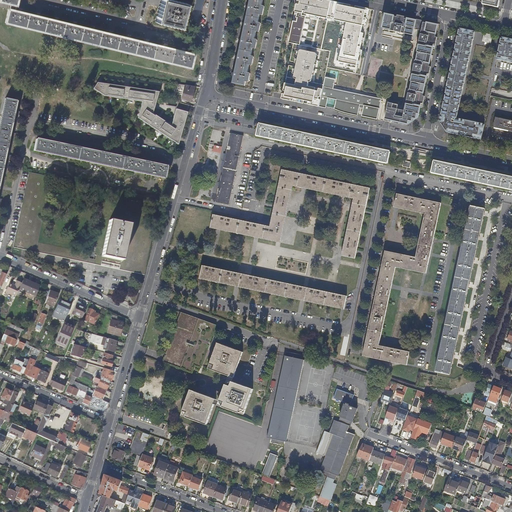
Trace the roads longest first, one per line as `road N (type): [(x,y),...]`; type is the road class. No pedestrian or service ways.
road 1 (residential): [(234,212),(251,216),(264,151),(381,175),(346,327),(148,285)]
road 2 (residential): [(425,141),(206,94)]
road 3 (residential): [(389,169),(248,139),(234,212)]
road 4 (residential): [(349,352),(389,169)]
road 5 (residential): [(464,189),(426,369)]
road 6 (residential): [(369,433),(511,489)]
road 7 (residential): [(0,255),(139,318)]
road 8 (residential): [(96,464),(223,511)]
road 9 (residential): [(451,14),(425,141)]
